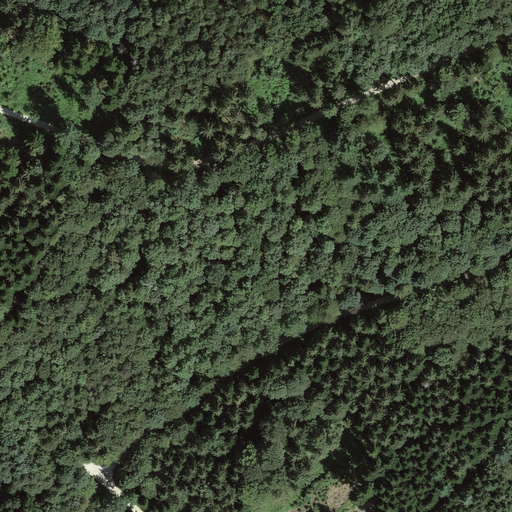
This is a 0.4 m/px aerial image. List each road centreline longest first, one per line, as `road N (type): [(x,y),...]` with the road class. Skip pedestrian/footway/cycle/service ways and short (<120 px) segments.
road 1 (track): [(0,414),(98,476),(246,358),(381,298),(511,265)]
road 2 (track): [(511,29),(270,133),(166,165),(0,109)]
